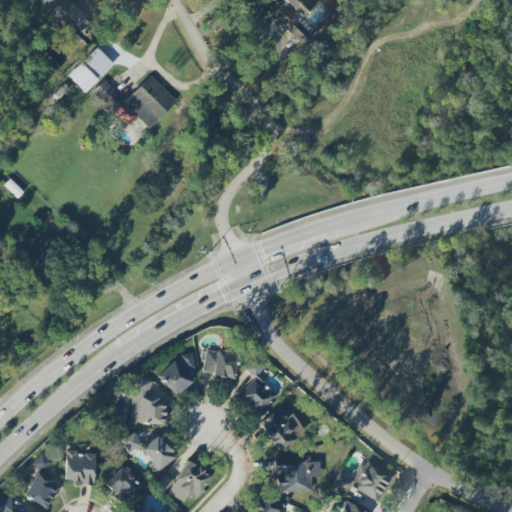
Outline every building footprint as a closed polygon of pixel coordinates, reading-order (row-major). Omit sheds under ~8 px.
[(68,0),(40,0),(38,2),(67,31),(74,25),(81,33),(91,23),(68,0)] [(302,0),(272,0),(285,11),(280,16),(290,26),(287,31),(302,45),(311,36),(297,22),(311,8),(302,0)] [(124,101),(103,80),(91,92),(126,126),(136,116),(148,128),(175,101),(150,75),(124,101)] [(204,350),(201,374),(233,378),(236,354),(204,350)] [(191,382),(184,374),(193,366),(183,355),(158,378),(175,397),(191,382)] [(236,398),(257,416),(275,395),(255,377),(262,368),(253,360),(245,370),(254,378),(236,398)] [(130,424),(163,425),(163,401),(153,401),(153,379),(132,378),(130,424)] [(274,450),(302,435),(286,405),(258,420),(274,450)] [(162,435),(141,449),(155,471),(177,457),(162,435)] [(93,486),(94,454),(76,454),(76,451),(64,451),(63,480),(78,481),(78,485),(93,486)] [(46,508),(56,485),(43,479),(51,460),(37,454),(32,466),(36,468),(22,497),(46,508)] [(274,458),(274,475),(275,475),(275,492),(310,492),(310,478),(319,478),(319,462),(308,461),(308,458),(274,458)] [(352,489),(376,502),(391,475),(362,459),(352,479),(356,481),(352,489)] [(171,487),(195,500),(209,474),(185,461),(171,487)] [(121,503),(139,487),(121,468),(103,485),(121,503)] [(157,481),(166,489),(174,479),(164,472),(157,481)] [(282,511),(268,496),(249,511),(282,511)] [(11,511),(10,498),(0,498),(0,511),(11,511)] [(338,511),(366,511),(344,500),(338,511)]
